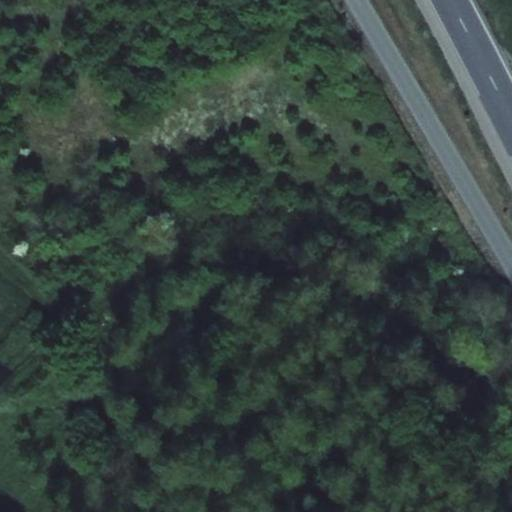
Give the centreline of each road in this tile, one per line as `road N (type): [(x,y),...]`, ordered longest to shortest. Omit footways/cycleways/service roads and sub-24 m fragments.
road 1 (motorway): [(356,0),(511,263)]
road 2 (motorway): [(449,0),(511,120)]
